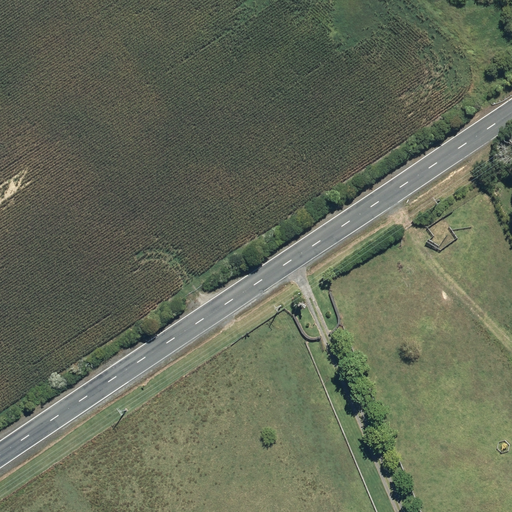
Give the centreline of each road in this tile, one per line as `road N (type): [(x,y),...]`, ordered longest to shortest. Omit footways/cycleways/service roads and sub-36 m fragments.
road 1 (tertiary): [(511,113),(0,456)]
road 2 (unknown): [(284,265),(392,511)]
